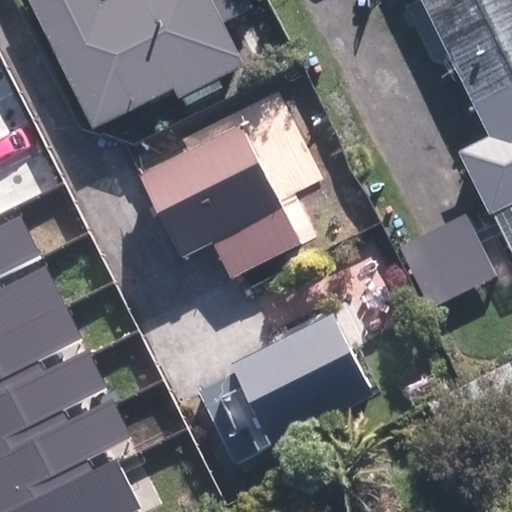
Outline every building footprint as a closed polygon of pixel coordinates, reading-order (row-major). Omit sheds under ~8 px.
[(101,0),(30,0),(95,132),(178,92),(186,109),(225,91),(220,81),(246,68),(222,19),(248,7),(245,0),(106,0),(102,2),(101,0)] [(511,0),(428,0),(498,137),(466,152),(511,243),(511,0)] [(0,91),(0,153),(26,139),(0,91)] [(308,245),(250,126),(149,175),(191,259),(221,245),(238,280),(308,245)] [(0,276),(42,256),(15,203),(0,210),(0,276)] [(438,308),(503,275),(474,217),(409,249),(438,308)] [(0,340),(67,307),(42,256),(0,276),(0,340)] [(0,402),(92,356),(67,307),(0,340),(0,402)] [(382,401),(342,316),(240,365),(244,374),(205,392),(241,468),(382,401)] [(0,464),(118,406),(92,356),(0,402),(0,464)] [(511,422),(511,366),(435,404),(458,449),(511,422)] [(140,451),(118,406),(0,464),(0,511),(18,511),(117,463),(140,451)] [(140,511),(141,511),(117,463),(18,511),(140,511)]
